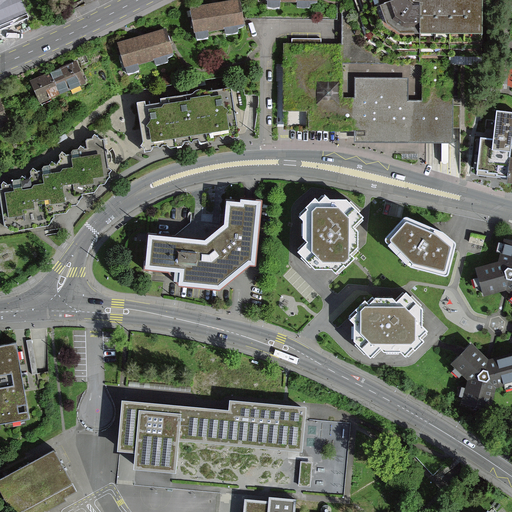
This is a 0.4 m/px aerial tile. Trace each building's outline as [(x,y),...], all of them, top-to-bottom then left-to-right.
[(240,0),(230,0),(190,7),(195,36),(245,27),(240,0)] [(485,0),(350,0),(352,3),(365,39),(392,59),(453,60),(485,60),(485,0)] [(352,3),(333,9),(333,38),(279,36),(278,112),(309,111),(309,126),(356,126),(356,138),(435,139),(452,139),(453,60),(392,59),(365,39),(352,3)] [(167,30),(119,44),(127,73),(176,59),(167,30)] [(31,80),(41,105),(87,85),(76,60),(31,80)] [(231,89),(139,105),(147,150),(239,134),(231,89)] [(0,128),(9,124),(0,101),(0,128)] [(474,175),(508,179),(510,157),(511,140),(511,119),(496,118),(494,138),(478,137),(474,175)] [(89,132),(0,182),(0,197),(3,221),(11,228),(48,223),(53,213),(66,208),(68,202),(76,200),(79,196),(78,190),(94,188),(108,174),(102,147),(89,132)] [(305,223),(305,239),(309,243),(299,253),(314,268),(330,267),(337,274),(354,257),(351,254),(357,247),(358,230),(354,226),(364,216),(348,200),(331,200),(326,195),(319,202),(317,200),(300,217),(305,223)] [(207,244),(150,238),(147,272),(184,275),(183,288),(218,291),(250,265),(256,266),(261,203),(241,201),(241,205),(228,204),(226,221),(226,225),(207,244)] [(455,245),(444,236),(408,220),(406,220),(404,221),(386,239),(385,242),(386,245),(411,271),(445,280),(447,279),(449,277),(456,249),(456,246),(455,245)] [(511,242),(505,240),(498,262),(475,269),(484,298),(506,292),(511,296),(511,242)] [(372,296),(348,319),(355,326),(355,341),(370,358),(380,349),(383,352),(400,350),(406,357),(423,341),(421,338),(428,331),(421,324),(421,308),(405,291),(397,299),(388,298),(372,296)] [(16,343),(0,345),(0,422),(29,418),(16,343)] [(489,411),(497,389),(511,384),(504,356),(489,360),(472,345),(451,366),(468,382),(462,405),(489,411)] [(231,413),(124,404),(120,450),(138,451),(137,469),(175,473),(177,441),(302,452),(305,411),(231,405),(231,413)] [(55,453),(0,482),(0,494),(9,511),(40,511),(77,493),(55,453)] [(247,503),(245,511),(297,511),(298,503),(273,501),(272,505),(247,503)]
